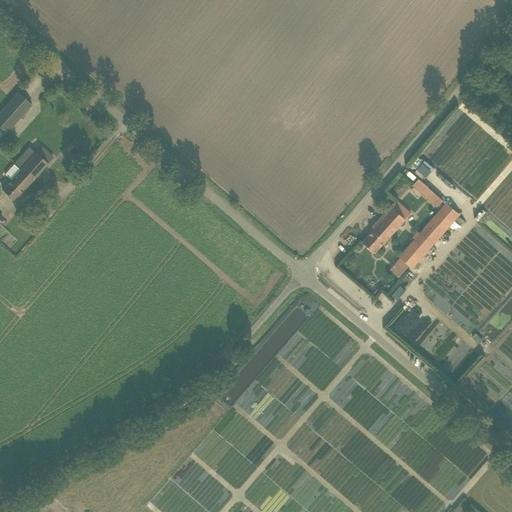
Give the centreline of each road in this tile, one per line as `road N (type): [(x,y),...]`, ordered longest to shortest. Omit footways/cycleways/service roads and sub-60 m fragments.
road 1 (unclassified): [(300,273),(0,19)]
road 2 (unclassified): [(0,504),(231,356),(300,273)]
road 3 (residential): [(300,273),(443,112),(511,19)]
road 4 (unclassified): [(511,453),(300,273)]
